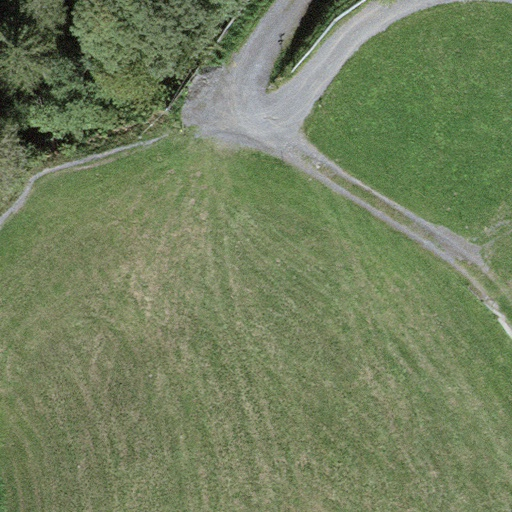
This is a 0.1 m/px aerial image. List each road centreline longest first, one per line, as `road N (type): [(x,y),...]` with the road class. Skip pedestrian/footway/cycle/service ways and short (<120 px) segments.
road 1 (track): [(257,110),(286,107),(356,29),(410,0)]
road 2 (track): [(290,0),(248,82),(257,110)]
